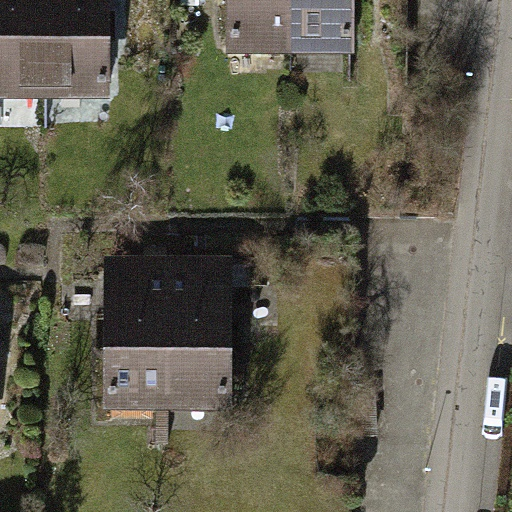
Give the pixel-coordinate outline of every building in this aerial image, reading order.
[(0,0),(0,102),(46,102),(44,0),(0,0)] [(109,101),(107,0),(44,0),(46,102),(109,101)] [(291,57),(290,0),(227,0),(228,57),(291,57)] [(354,56),(352,0),(290,0),(291,57),(354,56)] [(226,418),(224,269),(162,270),(162,287),(164,418),(226,418)] [(162,287),(162,270),(99,271),(101,419),(164,418),(162,287)]
